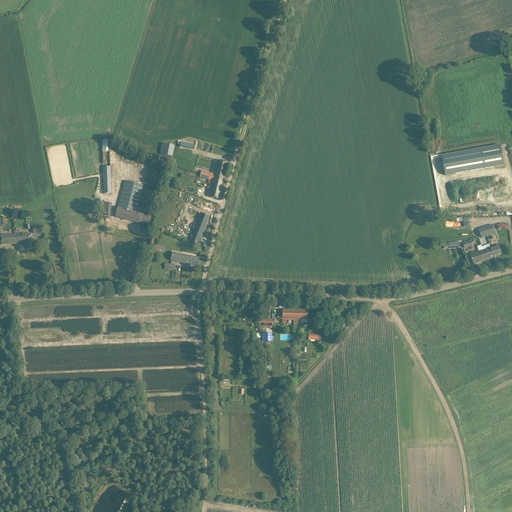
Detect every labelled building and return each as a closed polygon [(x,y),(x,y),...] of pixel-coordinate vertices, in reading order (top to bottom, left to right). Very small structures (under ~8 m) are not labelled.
[(192,150),(193,144),(175,141),(174,146),(192,150)] [(159,155),(171,157),(174,145),(161,143),(159,155)] [(501,145),(442,156),(445,175),(505,165),(501,145)] [(102,151),(104,194),(111,193),(110,151),(102,151)] [(201,170),(200,175),(223,181),(228,162),(223,161),(219,160),(216,172),(215,172),(215,173),(213,173),(201,170)] [(223,181),(200,175),(200,177),(213,181),(211,191),(209,190),(208,196),(219,199),(223,181)] [(148,220),(150,215),(143,213),(144,210),(138,208),(143,186),(125,181),(117,212),(115,217),(147,225),(148,220)] [(143,194),(156,198),(158,192),(144,189),(143,194)] [(105,199),(105,202),(99,202),(97,218),(103,219),(110,220),(112,203),(110,203),(111,200),(105,199)] [(190,242),(194,243),(199,245),(209,216),(200,213),(196,225),(194,224),(193,227),(195,228),(190,242)] [(463,226),(469,226),(469,217),(456,218),(456,221),(463,221),(463,226)] [(492,225),(479,229),(482,238),(495,233),(492,225)] [(1,235),(1,240),(1,245),(25,244),(26,250),(32,249),(32,244),(31,233),(1,235)] [(462,241),(463,243),(465,248),(472,246),(471,242),(473,242),(473,240),(469,241),(468,239),(462,241)] [(154,244),(153,250),(163,253),(164,246),(154,244)] [(492,247),(485,249),(488,260),(502,255),(499,244),(492,246),(492,247)] [(488,260),(485,249),(470,254),(472,260),(474,264),(488,260)] [(173,252),(172,255),(171,260),(197,266),(199,258),(173,252)] [(286,319),(294,319),(299,319),(299,310),(278,310),(278,315),(278,319),(282,319),(282,323),(286,323),(286,319)] [(294,319),(294,324),(300,324),(301,319),(307,319),(307,315),(307,310),(299,310),(299,319),(294,319)]
